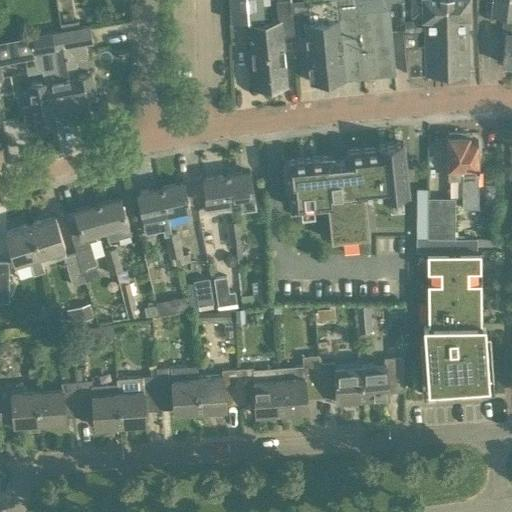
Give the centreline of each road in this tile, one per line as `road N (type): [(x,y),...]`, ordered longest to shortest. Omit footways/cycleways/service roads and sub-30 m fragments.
road 1 (residential): [(8,511),(17,461),(35,450),(490,420)]
road 2 (residential): [(511,103),(151,137)]
road 3 (residential): [(151,137),(0,192)]
road 4 (residential): [(151,137),(148,0)]
